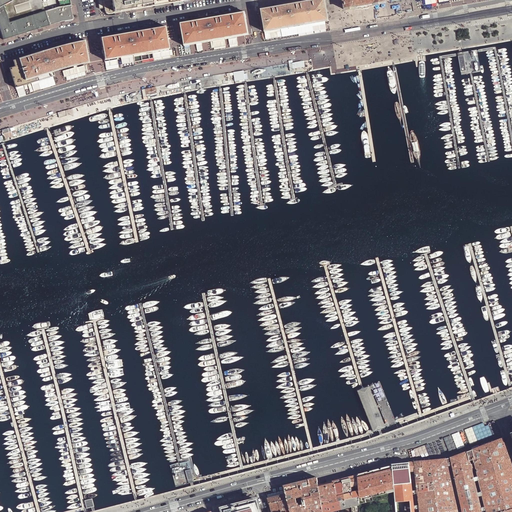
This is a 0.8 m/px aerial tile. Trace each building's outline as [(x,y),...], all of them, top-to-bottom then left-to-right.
[(13,0),(5,5),(10,22),(46,11),(42,0),(13,0)] [(118,12),(115,0),(97,0),(99,9),(104,8),(104,9),(105,12),(107,13),(110,14),(114,13),(116,12),(118,12)] [(127,0),(129,10),(150,6),(186,0),(127,0)] [(261,10),(265,32),(268,32),(277,30),(283,29),(292,27),(300,26),(307,25),(314,23),(320,22),(326,21),(329,21),(328,14),(325,0),(315,0),(312,1),(293,4),(274,7),(261,10)] [(375,6),(386,4),(385,0),(342,0),(345,11),(356,9),(356,11),(362,10),(369,9),(375,8),(375,6)] [(72,8),(72,5),(60,7),(58,7),(46,11),(10,22),(5,5),(0,7),(0,29),(3,40),(13,37),(35,30),(58,23),(61,22),(73,20),(71,8),(72,8)] [(181,24),(185,46),(188,46),(192,45),(196,44),(199,44),(204,43),(208,42),(212,41),(213,41),(217,41),(222,40),(225,39),(229,38),(233,38),(237,37),(240,36),(244,36),(247,35),(249,35),(245,12),(236,14),(214,18),(191,22),(181,24)] [(101,38),(105,60),(107,60),(110,59),(114,59),(119,58),(123,57),(128,56),(131,56),(135,55),(139,54),(144,54),(147,53),(152,52),(155,51),(160,51),(163,50),(167,49),(169,49),(165,26),(153,29),(129,33),(109,36),(102,37),(101,38)] [(222,40),(213,41),(214,48),(226,47),(225,39),(222,40)] [(54,76),(53,72),(57,71),(59,70),(64,69),(68,68),(73,66),(77,66),(81,65),(86,64),(89,63),(85,40),(81,41),(77,42),(62,46),(55,47),(42,51),(27,56),(13,60),(15,66),(12,67),(9,68),(15,88),(18,87),(22,86),(26,85),(29,84),(33,82),(37,81),(41,80),(44,79),(47,78),(50,77),(53,76),(54,76)] [(244,71),(234,73),(236,81),(245,80),(244,71)] [(155,87),(145,89),(146,95),(156,93),(155,87)] [(7,128),(2,130),(4,137),(8,136),(9,139),(10,138),(8,131),(7,128)] [(368,385),(356,390),(368,421),(373,433),(379,430),(386,429),(368,385)] [(511,511),(511,465),(503,438),(472,449),(474,459),(486,508),(481,509),(470,460),(467,451),(451,457),(452,464),(463,511),(511,511)] [(457,511),(447,465),(446,459),(414,462),(415,469),(419,511),(457,511)] [(410,470),(409,462),(391,464),(392,466),(394,491),(395,511),(414,511),(411,476),(410,470)] [(392,466),(357,475),(359,504),(373,501),(372,497),(394,491),(392,466)] [(359,504),(357,475),(318,485),(322,511),(327,511),(349,506),(352,506),(359,504)] [(290,511),(322,511),(318,485),(317,477),(283,486),(285,494),(290,511)] [(290,511),(285,494),(268,499),(271,511),(290,511)] [(249,501),(222,508),(223,511),(224,511),(225,511),(227,509),(235,507),(236,510),(239,510),(243,509),(246,508),(245,504),(253,502),(257,503),(259,511),(260,511),(257,499),(249,501)] [(243,509),(244,511),(259,511),(257,503),(253,502),(245,504),(246,508),(243,509)]
